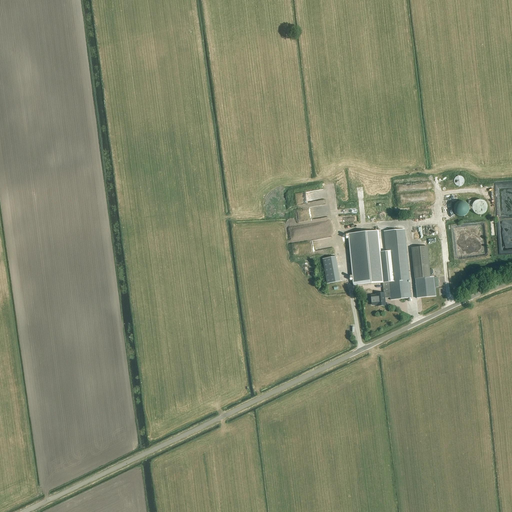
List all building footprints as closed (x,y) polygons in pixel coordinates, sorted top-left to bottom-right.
[(457,176),(456,177),(455,177),(455,178),(454,179),(454,180),(454,181),(454,183),(454,184),(455,185),(456,186),(457,186),(458,187),(459,187),(461,187),(462,186),(462,185),(463,185),(464,184),(464,183),(464,181),(464,180),(464,179),(463,178),(462,177),(461,176),(459,176),(458,176),(457,176)] [(485,213),(486,212),(486,211),(487,210),(487,209),(487,208),(487,206),(487,205),(486,204),(486,203),(485,202),(484,201),(483,201),(482,200),(481,200),(479,200),(478,200),(477,200),(476,200),(475,201),(474,202),(473,203),(472,204),(472,205),(471,206),(471,207),(471,209),(472,210),(472,211),(473,212),(474,213),(474,214),(476,214),(477,215),(478,215),(479,215),(480,215),(482,215),(483,215),(484,214),(485,213)] [(468,213),(468,212),(469,211),(469,209),(469,208),(468,207),(468,206),(467,205),(467,204),(466,203),(465,202),(464,202),(462,202),(461,201),(460,201),(459,202),(458,202),(456,203),(455,204),(454,205),(453,206),(453,208),(453,209),(453,210),(453,211),(454,213),(454,214),(455,215),(456,215),(457,216),(458,217),(459,217),(461,217),(462,217),(463,217),(464,216),(465,216),(466,215),(467,214),(468,213)] [(378,231),(349,234),(354,286),(389,282),(390,292),(384,292),(384,293),(375,294),(376,300),(371,301),(371,306),(376,305),(377,307),(385,306),(384,299),(390,298),(390,300),(410,298),(404,230),(384,232),(385,251),(380,251),(378,231)] [(436,297),(434,277),(430,278),(427,247),(411,248),(414,279),(418,279),(420,298),(436,297)] [(341,281),(337,256),(324,258),(328,283),(341,281)]
